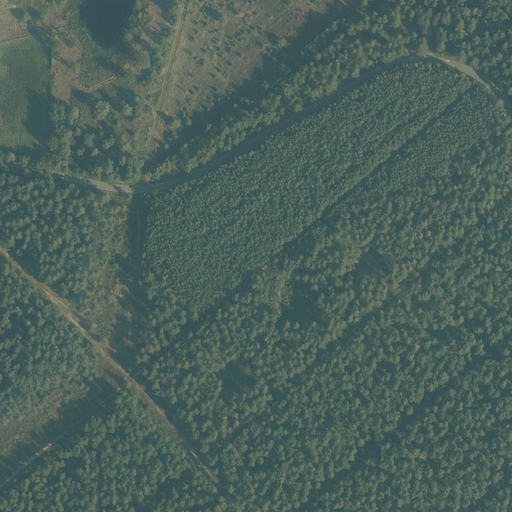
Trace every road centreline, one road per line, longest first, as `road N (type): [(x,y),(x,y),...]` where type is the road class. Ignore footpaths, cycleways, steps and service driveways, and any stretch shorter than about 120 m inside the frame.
road 1 (track): [(129,377),(511,55)]
road 2 (track): [(511,196),(143,511)]
road 3 (unclassified): [(0,163),(114,188),(175,183),(380,70),(427,60)]
road 4 (track): [(155,187),(380,0)]
road 5 (track): [(304,511),(511,334)]
road 6 (track): [(185,0),(138,189)]
road 7 (track): [(148,188),(129,377)]
road 8 (track): [(129,377),(0,245)]
road 9 (track): [(242,511),(129,377)]
road 10 (track): [(0,484),(129,377)]
